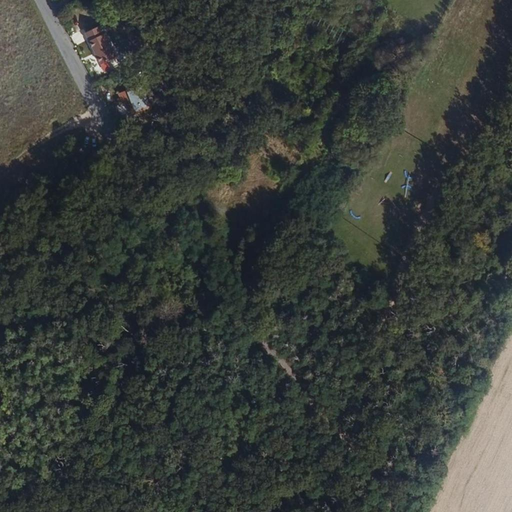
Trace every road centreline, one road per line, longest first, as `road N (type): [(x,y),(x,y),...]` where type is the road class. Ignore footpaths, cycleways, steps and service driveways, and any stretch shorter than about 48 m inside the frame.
road 1 (unclassified): [(401,511),(112,141)]
road 2 (residential): [(41,0),(112,141)]
